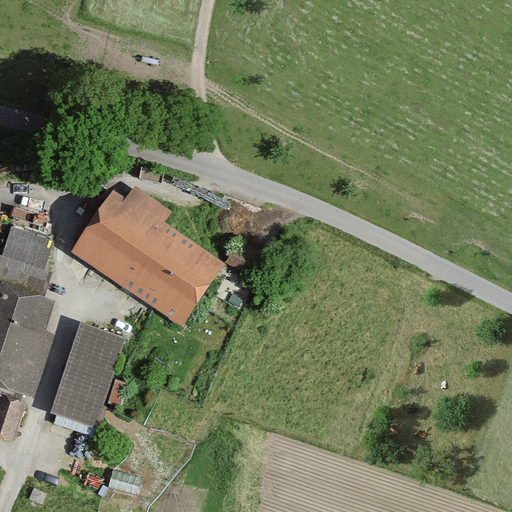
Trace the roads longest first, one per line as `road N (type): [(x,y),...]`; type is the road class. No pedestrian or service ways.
road 1 (unclassified): [(511,304),(308,206),(216,172),(0,115)]
road 2 (track): [(216,172),(198,87),(208,0)]
